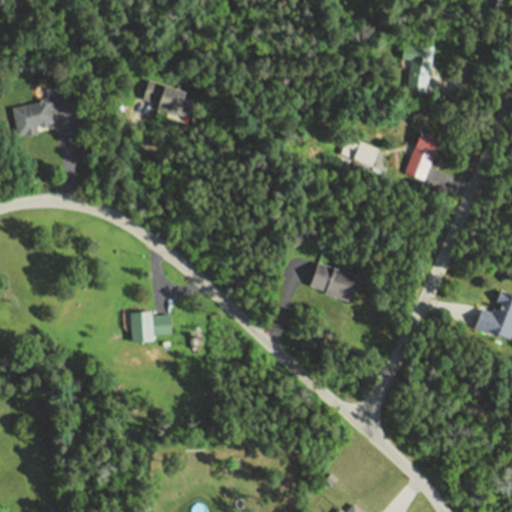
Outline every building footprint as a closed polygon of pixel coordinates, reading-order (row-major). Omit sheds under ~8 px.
[(423,89),(425,76),(428,76),(432,46),(412,43),(406,87),(423,89)] [(146,77),(183,91),(174,114),(154,107),(155,104),(138,98),(146,77)] [(46,108),(65,104),(62,85),(44,89),(46,99),(38,100),(39,103),(11,108),(16,133),(22,132),(22,136),(33,133),(32,126),(49,123),(46,108)] [(437,137),(420,179),(401,171),(418,130),(437,137)] [(341,138),(335,153),(366,165),(372,151),(341,138)] [(354,277),(345,301),(306,287),(315,262),(354,277)] [(496,289),(511,294),(511,326),(506,342),(470,328),(477,309),(488,313),(490,310),(492,311),(495,304),(491,302),(496,289)] [(167,314),(148,315),(148,311),(127,312),(129,341),(150,340),(149,335),(168,334),(167,314)] [(333,511),(336,509),(339,511),(342,511),(351,503),(360,511),(333,511)]
